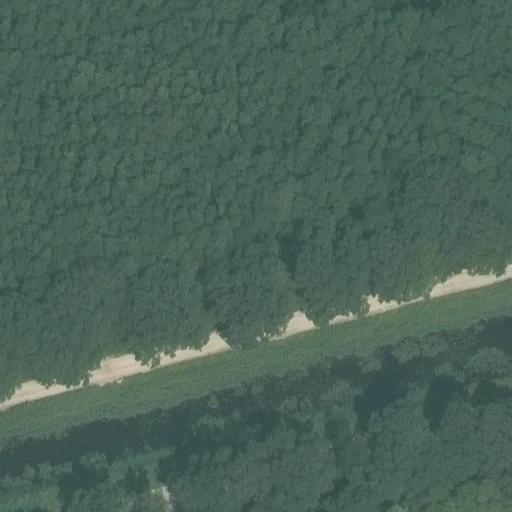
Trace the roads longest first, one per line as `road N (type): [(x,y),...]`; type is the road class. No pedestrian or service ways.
road 1 (track): [(511,269),(0,400)]
road 2 (unclassified): [(151,511),(511,417)]
